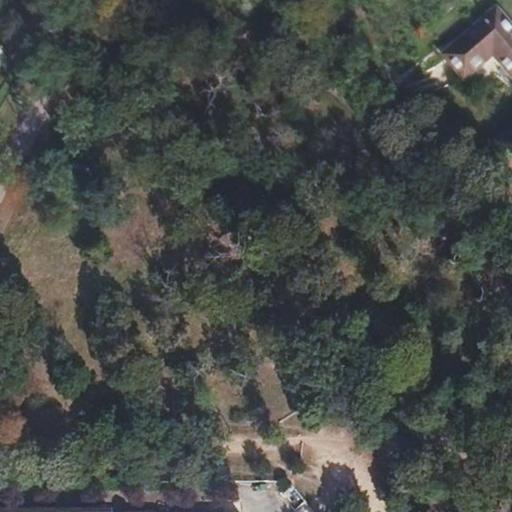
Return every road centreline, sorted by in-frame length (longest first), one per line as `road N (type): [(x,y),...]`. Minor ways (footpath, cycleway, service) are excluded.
road 1 (unknown): [(435,511),(353,447),(189,228),(117,0)]
road 2 (residential): [(511,447),(0,447)]
road 3 (residential): [(236,0),(511,228)]
road 4 (residential): [(0,172),(93,0)]
